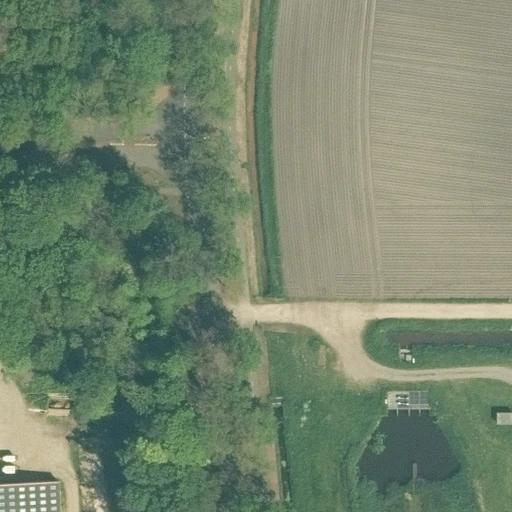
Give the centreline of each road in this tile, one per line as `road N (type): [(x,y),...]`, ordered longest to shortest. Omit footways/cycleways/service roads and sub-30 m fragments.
road 1 (tertiary): [(234,511),(196,145)]
road 2 (track): [(511,315),(242,314)]
road 3 (track): [(332,314),(367,374),(511,381)]
road 4 (tertiary): [(0,151),(196,145)]
road 5 (tertiary): [(196,145),(200,0)]
